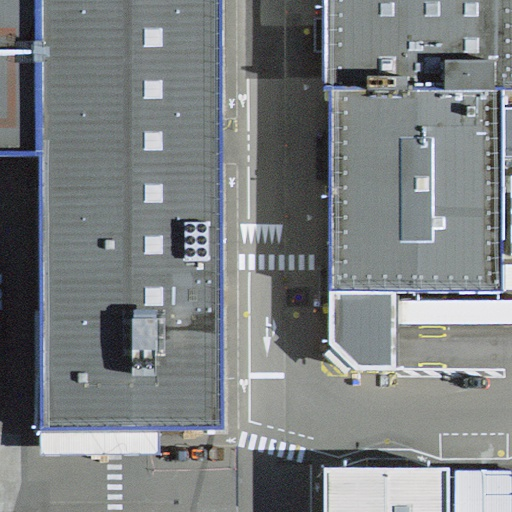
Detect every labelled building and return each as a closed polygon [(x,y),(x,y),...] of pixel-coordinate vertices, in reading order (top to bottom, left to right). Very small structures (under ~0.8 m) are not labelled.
[(0,0),(0,156),(39,156),(40,432),(224,431),(222,0),(0,0)] [(323,0),(323,89),(331,89),(495,88),(495,0),(323,0)] [(330,290),(503,291),(502,88),(495,88),(331,89),(330,290)] [(511,106),(502,107),(502,157),(503,291),(511,291),(511,106)] [(324,511),(449,510),(449,465),(325,465),(324,511)]
